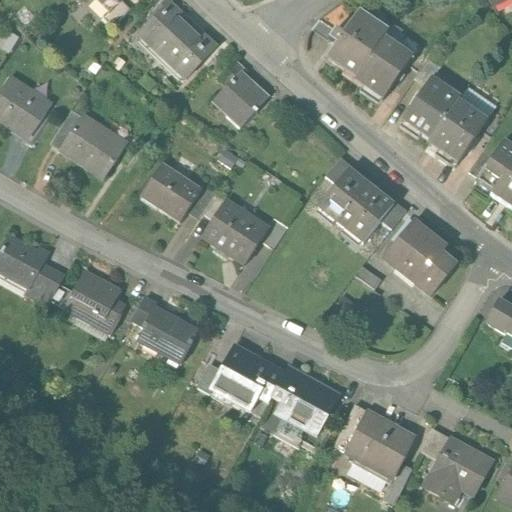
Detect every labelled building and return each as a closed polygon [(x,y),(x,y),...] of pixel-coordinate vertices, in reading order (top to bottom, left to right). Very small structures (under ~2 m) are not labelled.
[(90,0),(107,16),(108,17),(122,4),(125,0),(90,0)] [(511,0),(487,0),(494,14),(496,13),(493,9),(510,0),(511,0)] [(122,4),(108,17),(107,16),(102,20),(112,31),(126,17),(129,12),(122,4)] [(191,29),(167,4),(157,14),(160,17),(139,39),(162,60),(191,29)] [(360,17),(328,62),(357,82),(385,42),(388,37),(360,17)] [(333,44),(342,30),(323,19),(315,33),(333,44)] [(216,52),(191,29),(162,60),(187,83),(216,52)] [(357,82),(355,84),(384,104),(408,69),(414,62),(385,42),(357,82)] [(414,62),(408,69),(420,77),(430,63),(434,57),(422,49),(414,62)] [(420,77),(416,83),(427,90),(433,82),(441,70),(430,63),(420,77)] [(236,66),(220,84),(221,85),(228,90),(241,75),(242,76),(244,74),(236,66)] [(242,76),(241,75),(228,90),(217,102),(218,103),(219,102),(230,113),(225,119),(226,120),(227,120),(240,132),(239,132),(240,133),(255,116),(256,117),(258,115),(250,108),(263,94),(262,93),(261,94),(242,76)] [(51,109),(10,82),(0,97),(0,123),(13,132),(17,125),(30,106),(46,117),(51,109)] [(427,90),(403,125),(431,145),(459,105),(462,101),(433,82),(427,90)] [(431,145),(430,147),(459,167),(488,125),(459,105),(431,145)] [(46,117),(30,106),(17,125),(37,138),(50,119),(46,117)] [(72,113),(49,146),(61,154),(82,120),(72,113)] [(126,148),(82,120),(61,154),(89,172),(91,169),(106,179),(126,148)] [(511,148),(504,144),(479,182),(476,187),(511,211),(511,148)] [(483,155),(469,175),(479,182),(493,161),(483,155)] [(340,162),(325,180),(336,189),(349,173),(350,175),(352,172),(340,162)] [(203,193),(163,167),(141,200),(181,226),(191,211),(203,193)] [(350,175),(349,173),(336,189),(318,211),(363,247),(380,225),(393,209),(392,208),(350,175)] [(216,197),(205,190),(203,193),(191,211),(202,218),(216,197)] [(227,204),(216,197),(202,218),(212,225),(225,205),(226,206),(227,204)] [(226,206),(225,205),(212,225),(201,242),(243,270),(260,246),(268,233),(267,233),(226,206)] [(395,205),(392,208),(393,209),(380,225),(391,233),(406,214),(395,205)] [(286,232),(273,223),(267,233),(268,233),(260,246),(271,254),(286,232)] [(412,225),(383,262),(431,299),(455,269),(439,256),(444,250),(412,225)] [(37,256),(9,241),(0,256),(0,275),(28,291),(29,292),(38,277),(47,259),(38,254),(37,256)] [(381,283),(362,270),(355,280),(375,293),(381,283)] [(120,296),(84,276),(70,302),(75,305),(69,318),(99,335),(111,314),(120,296)] [(38,277),(29,292),(28,291),(24,298),(36,306),(49,283),(38,277)] [(156,309),(143,302),(131,324),(144,331),(154,312),(156,309)] [(511,310),(499,303),(486,326),(504,337),(506,334),(511,337),(511,310)] [(197,336),(154,312),(144,331),(145,331),(138,344),(181,368),(192,347),(191,346),(197,336)] [(120,319),(111,314),(99,335),(109,340),(120,319)] [(283,379),(254,364),(255,362),(233,350),(219,375),(210,392),(211,392),(212,391),(228,400),(227,401),(249,413),(256,400),(268,406),(272,400),(283,379)] [(210,370),(198,391),(208,397),(210,392),(219,375),(210,370)] [(338,401),(287,372),(283,379),(272,400),(283,406),(277,417),(316,439),(338,401)] [(355,410),(334,452),(345,458),(368,417),(355,410)] [(416,443),(368,417),(345,458),(393,484),(416,443)] [(450,443),(433,434),(421,456),(439,465),(450,443)] [(490,464),(450,443),(439,465),(425,491),(443,501),(451,486),(473,498),(490,464)] [(511,480),(503,497),(511,501),(511,480)]
